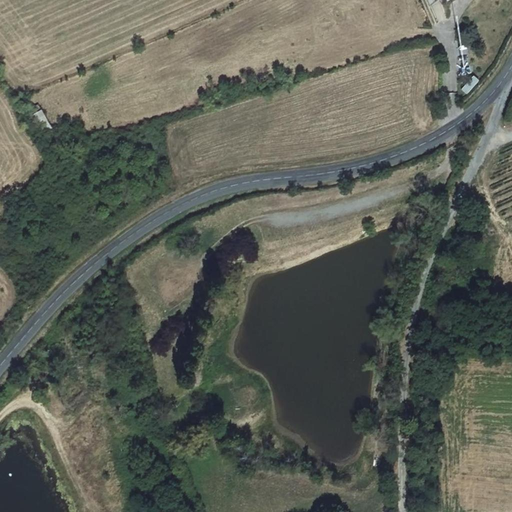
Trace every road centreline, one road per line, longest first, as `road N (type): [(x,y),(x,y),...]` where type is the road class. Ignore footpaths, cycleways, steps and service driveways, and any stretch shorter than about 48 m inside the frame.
road 1 (tertiary): [(0,363),(97,260),(156,218),(221,189),(317,177),(402,153),(444,134),(496,84)]
road 2 (residential): [(496,84),(411,309),(399,413),(400,511)]
